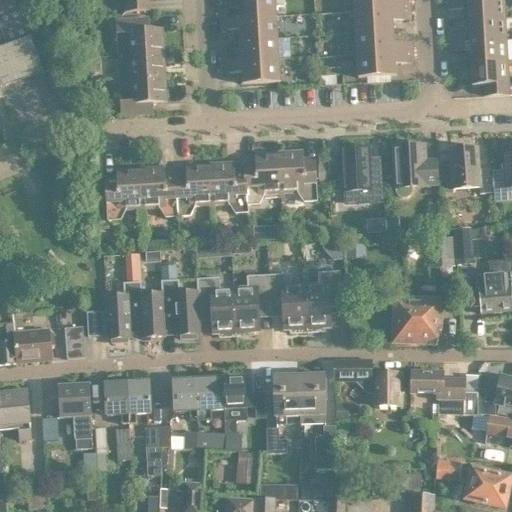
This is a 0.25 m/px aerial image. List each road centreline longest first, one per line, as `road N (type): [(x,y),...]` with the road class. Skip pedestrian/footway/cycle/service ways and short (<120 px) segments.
road 1 (residential): [(0,374),(353,349),(511,354)]
road 2 (residential): [(428,109),(202,121)]
road 3 (residential): [(202,121),(195,0)]
